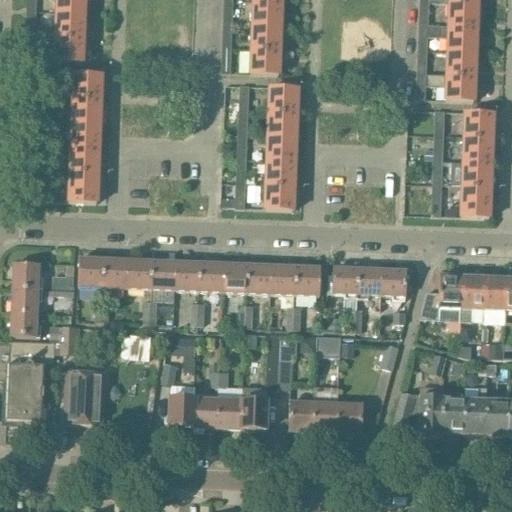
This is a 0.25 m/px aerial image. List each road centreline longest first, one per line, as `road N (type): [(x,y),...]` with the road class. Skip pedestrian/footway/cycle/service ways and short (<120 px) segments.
road 1 (residential): [(313,483),(0,470)]
road 2 (residential): [(508,248),(307,240)]
road 3 (residential): [(511,490),(313,483)]
road 4 (residential): [(307,240),(115,233)]
road 5 (residential): [(307,240),(309,157),(392,160)]
road 6 (residential): [(115,233),(117,151),(197,152)]
